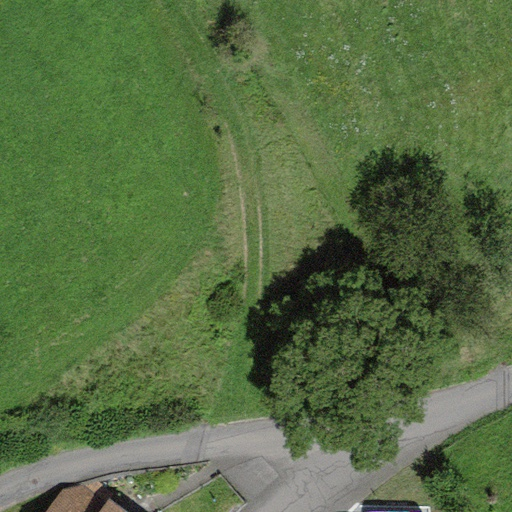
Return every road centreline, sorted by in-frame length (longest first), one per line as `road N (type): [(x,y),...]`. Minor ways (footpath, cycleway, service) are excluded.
road 1 (unclassified): [(390,427),(256,437),(69,469),(0,498)]
road 2 (unclassified): [(511,379),(390,427)]
road 3 (residential): [(390,427),(287,492)]
